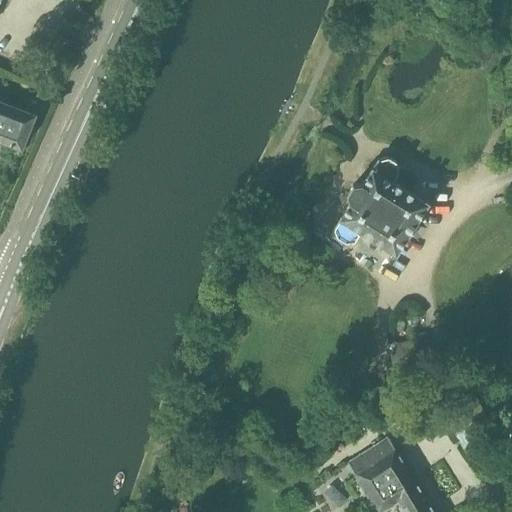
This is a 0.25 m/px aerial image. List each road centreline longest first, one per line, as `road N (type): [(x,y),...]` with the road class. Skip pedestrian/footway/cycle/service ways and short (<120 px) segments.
road 1 (track): [(447,511),(385,416),(386,331),(415,265),(467,193),(483,177),(511,168)]
road 2 (secondary): [(17,275),(143,0)]
